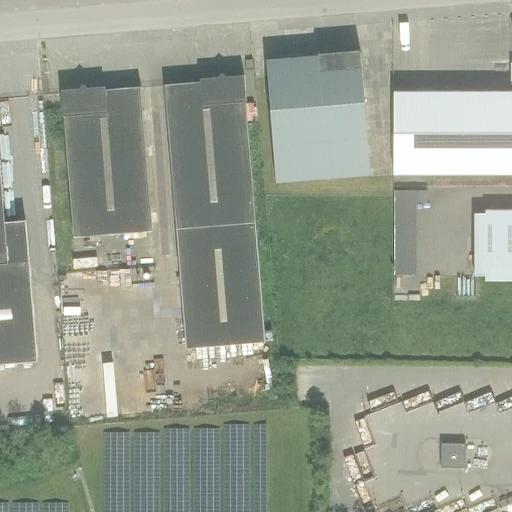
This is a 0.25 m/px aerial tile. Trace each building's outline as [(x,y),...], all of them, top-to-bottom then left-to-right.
[(319,54),(319,58),(310,59),(267,62),(277,182),(371,174),(361,51),(360,51),(357,55),(323,58),(319,54)] [(511,174),(511,63),(487,63),(487,65),(511,64),(511,85),(511,84),(511,92),(394,92),(394,175),(511,174)] [(247,102),(245,76),(227,77),(223,74),(219,78),(201,79),(201,82),(165,85),(177,230),(187,350),(265,342),(246,102),(247,102)] [(153,232),(142,87),(106,90),(106,87),(88,89),(83,85),(79,89),(62,91),(64,117),(74,238),(153,232)] [(9,264),(0,150),(0,364),(38,361),(31,262),(9,264)] [(395,196),(395,275),(414,275),(414,191),(395,191),(395,196)] [(511,213),(475,214),(475,277),(511,276),(511,213)] [(466,444),(442,444),(441,468),(466,468),(466,444)]
